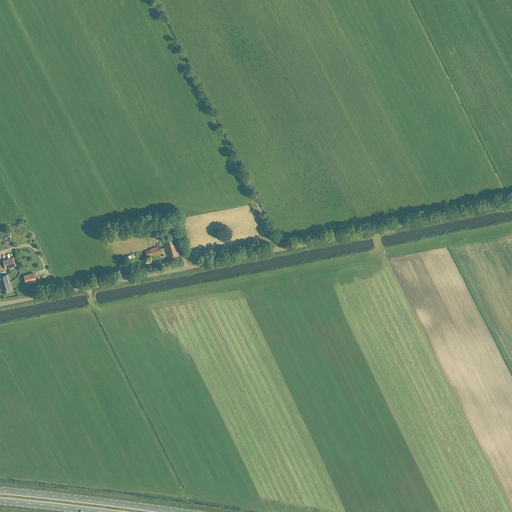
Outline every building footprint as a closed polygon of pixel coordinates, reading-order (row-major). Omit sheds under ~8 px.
[(163,241),(169,259),(179,256),(174,238),(163,241)] [(147,257),(162,253),(160,247),(145,251),(147,257)] [(15,265),(13,258),(3,261),(6,268),(15,265)] [(35,280),(33,273),(24,276),(26,283),(35,280)] [(12,291),(9,280),(7,275),(0,276),(0,284),(3,294),(12,291)]
